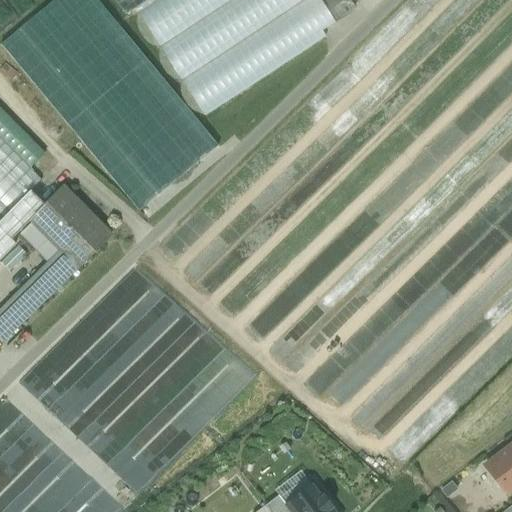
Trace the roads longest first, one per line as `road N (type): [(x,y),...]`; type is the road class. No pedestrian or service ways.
road 1 (track): [(393,0),(0,391)]
road 2 (track): [(151,240),(0,93)]
